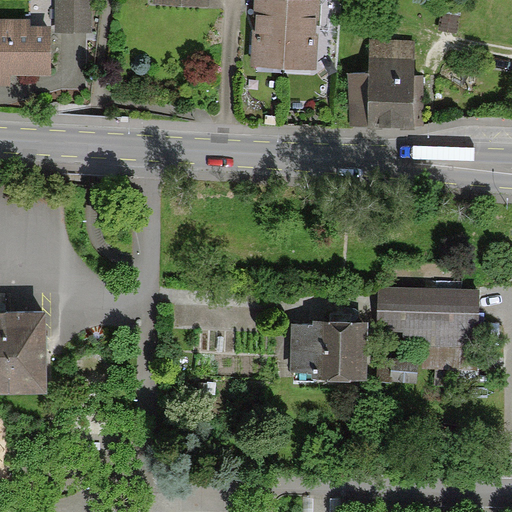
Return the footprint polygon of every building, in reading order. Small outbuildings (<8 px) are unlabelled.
[(87,0),(52,0),(52,35),(87,35),(87,0)] [(316,0),(253,0),(251,63),(314,66),(316,0)] [(5,74),(43,74),(42,30),(23,30),(23,24),(0,24),(0,86),(5,86),(5,74)] [(368,71),(352,71),(352,126),(421,126),(421,72),(412,72),(412,39),(368,39),(368,71)] [(481,284),(379,282),(378,336),(404,337),(404,343),(421,343),(421,363),(460,364),(460,345),(480,345),(481,284)] [(0,301),(0,382),(46,381),(44,300),(0,301)] [(314,318),(294,318),(293,365),(316,365),(315,373),(367,373),(367,314),(341,314),(314,313),(314,318)] [(379,354),(377,377),(418,380),(419,357),(379,354)] [(314,511),(314,496),(303,496),(303,511),(314,511)] [(341,511),(342,496),(331,496),(330,511),(341,511)]
